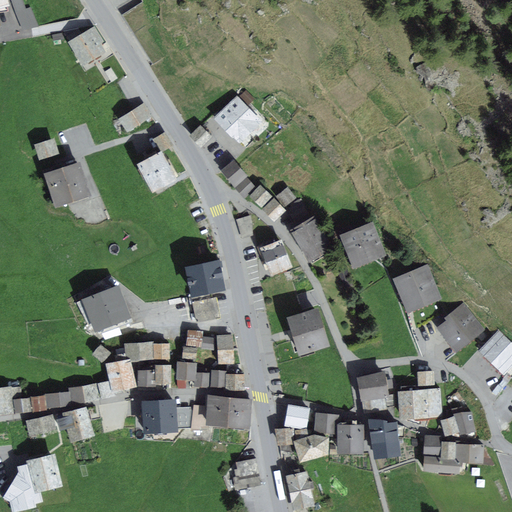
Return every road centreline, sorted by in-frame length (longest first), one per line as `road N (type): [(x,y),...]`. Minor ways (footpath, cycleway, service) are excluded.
road 1 (residential): [(493,446),(489,407),(464,376),(422,361),(351,363),(283,233),(190,152)]
road 2 (residential): [(0,418),(137,395),(260,396)]
road 3 (secondary): [(190,152),(229,245),(260,396)]
road 4 (secondary): [(94,0),(190,152)]
